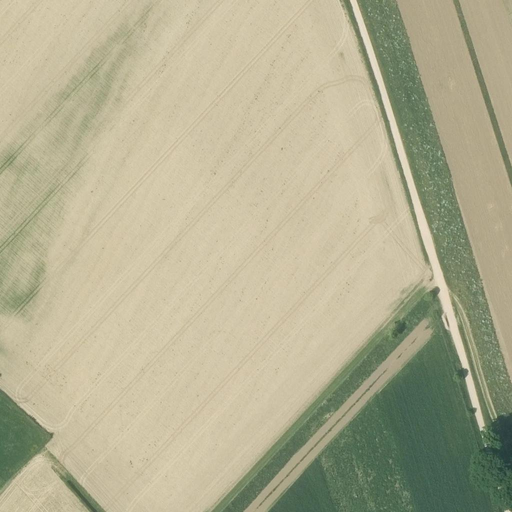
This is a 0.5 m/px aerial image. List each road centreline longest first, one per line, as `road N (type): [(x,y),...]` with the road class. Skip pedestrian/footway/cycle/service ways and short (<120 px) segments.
road 1 (track): [(440,292),(347,0)]
road 2 (track): [(508,511),(440,292)]
